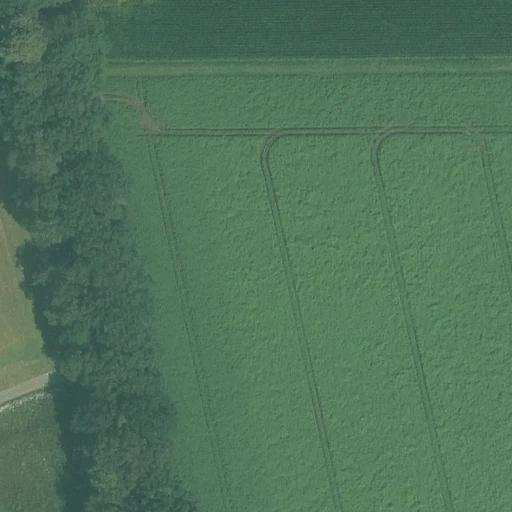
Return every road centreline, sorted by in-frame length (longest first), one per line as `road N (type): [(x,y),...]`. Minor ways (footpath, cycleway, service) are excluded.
road 1 (unclassified): [(113,360),(46,0)]
road 2 (unclassified): [(143,511),(113,360)]
road 3 (unclassified): [(113,360),(0,402)]
